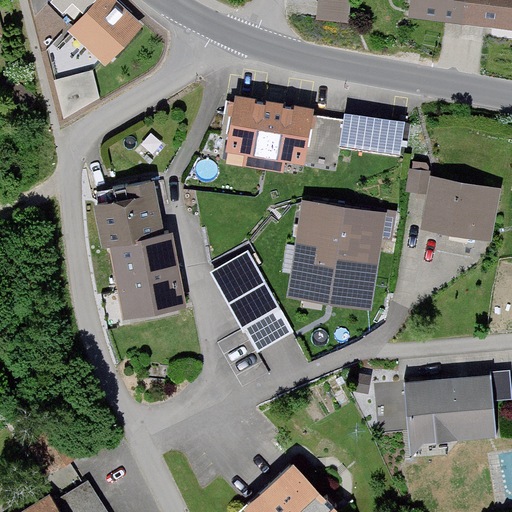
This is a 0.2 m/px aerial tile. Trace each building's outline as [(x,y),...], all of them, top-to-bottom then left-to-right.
[(106,68),(144,26),(115,0),(56,0),(53,4),(75,24),(67,33),(106,68)] [(349,0),(318,0),(316,17),(347,20),(349,0)] [(511,26),(511,0),(414,0),(412,13),(511,26)] [(93,70),(54,80),(63,119),(99,98),(93,70)] [(274,103),(233,96),(223,153),(245,156),(243,166),(284,173),(286,163),(303,166),(312,115),(313,109),(274,103)] [(403,122),(343,114),(343,120),(338,147),(399,155),(403,122)] [(343,120),(312,115),(303,166),(335,171),(338,147),(343,120)] [(430,166),(413,163),(412,170),(409,170),(405,193),(425,197),(430,166)] [(492,242),(501,190),(432,178),(423,230),(492,242)] [(160,232),(152,180),(118,186),(120,199),(94,203),(101,246),(111,244),(123,316),(185,305),(172,230),(160,232)] [(386,216),(302,203),(287,297),(371,310),(386,216)] [(280,309),(248,252),(211,272),(243,330),(246,328),(280,309)] [(293,331),(280,309),(246,328),(259,350),(293,331)] [(405,382),(410,461),(425,445),(497,441),(495,403),(510,402),(509,372),(489,373),(489,377),(405,382)] [(67,420),(26,445),(46,478),(87,454),(67,420)] [(338,511),(294,463),(243,510),(245,511),(338,511)] [(106,511),(88,483),(54,505),(49,496),(21,511),(106,511)]
